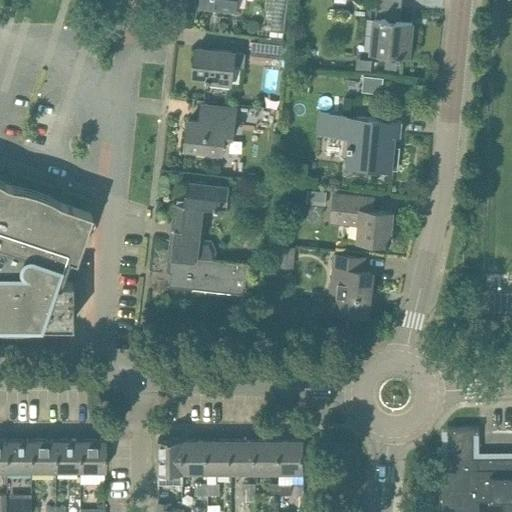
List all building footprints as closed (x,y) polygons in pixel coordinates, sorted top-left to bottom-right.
[(202,0),(201,5),(221,8),(235,10),(236,0),(202,0)] [(274,0),(270,31),(285,33),(288,0),(274,0)] [(400,24),(402,0),(379,0),(374,52),(397,55),(397,57),(401,57),(402,55),(408,56),(412,25),(400,24)] [(252,55),(284,59),(286,45),(254,41),(252,55)] [(237,54),(237,52),(197,47),(194,76),(207,77),(206,82),(211,83),(232,85),(234,67),(245,68),(247,55),(237,54)] [(358,59),(357,70),(371,71),(372,60),(358,59)] [(385,62),(384,71),(397,73),(398,63),(385,62)] [(288,71),(285,75),(287,80),(292,81),(295,77),(294,72),(288,71)] [(185,148),(205,150),(224,152),(225,136),(234,137),(235,125),(273,129),(275,113),(209,106),(208,122),(189,120),(185,148)] [(346,166),(392,171),(395,135),(400,136),(402,121),(321,114),(319,133),(349,136),(346,166)] [(0,325),(4,326),(10,326),(15,326),(21,326),(27,326),(32,325),(37,324),(70,324),(70,280),(61,280),(60,278),(67,256),(74,258),(90,212),(84,209),(58,201),(54,198),(49,195),(43,193),(38,191),(33,189),(27,187),(22,186),(16,185),(11,184),(4,182),(0,179),(0,325)] [(264,193),(278,195),(280,183),(265,182),(264,193)] [(215,259),(216,251),(212,240),(205,239),(209,208),(229,211),(232,188),(187,183),(184,204),(175,203),(167,272),(177,273),(175,286),(192,288),(192,292),(232,296),(232,292),(249,294),(252,263),(215,259)] [(360,225),(358,241),(390,244),(393,212),(362,209),(363,197),(335,194),(333,222),(360,225)] [(373,272),(354,270),(356,257),(336,255),(329,311),(368,315),(373,272)] [(479,511),(479,452),(479,427),(448,428),(448,434),(449,434),(449,470),(440,470),(440,511),(479,511)] [(184,439),(158,438),(158,484),(183,484),(184,439)] [(6,469),(31,469),(31,439),(6,439),(6,469)] [(31,469),(55,469),(55,439),(31,439),(31,469)] [(55,469),(80,470),(80,440),(55,439),(55,469)] [(208,439),(184,439),(184,479),(209,479),(209,472),(208,472),(208,439)] [(232,439),(208,439),(208,472),(209,472),(209,479),(232,479),(232,439)] [(256,439),(232,439),(232,479),(256,479),(256,439)] [(280,439),(256,439),(256,479),(281,479),(281,472),(280,472),(280,439)] [(304,439),(280,439),(280,472),(281,472),(281,479),(302,479),(302,472),(304,472),(304,439)] [(80,440),(80,470),(104,470),(104,440),(80,440)] [(511,511),(511,451),(479,452),(479,511),(511,511)] [(208,496),(208,483),(195,483),(195,496),(208,496)] [(220,483),(208,483),(208,496),(220,496),(220,483)] [(242,483),(243,502),(256,502),(256,483),(242,483)] [(280,496),(280,483),(267,483),(267,496),(280,496)] [(292,483),(280,483),(280,496),(292,496),(292,483)]
